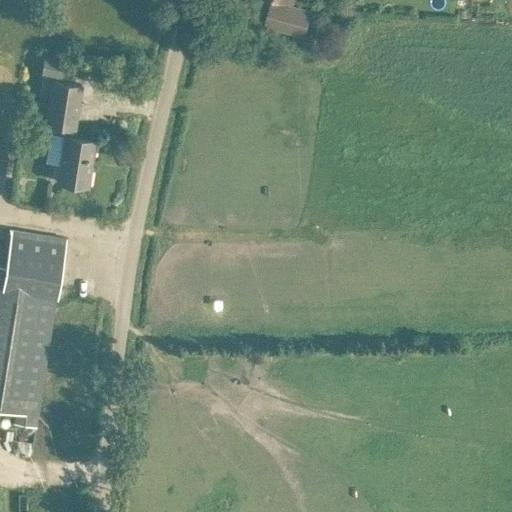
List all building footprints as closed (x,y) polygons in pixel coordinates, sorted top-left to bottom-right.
[(274,0),(273,0),(272,0),(266,24),(304,34),(311,10),(289,4),(289,0),(274,0)] [(40,72),(70,77),(73,59),(44,54),(40,72)] [(60,125),(65,126),(64,134),(73,136),(82,84),(52,79),(44,131),(58,133),(60,125)] [(95,139),(73,136),(64,134),(64,135),(56,180),(88,185),(95,139)] [(0,408),(16,411),(14,423),(36,426),(37,415),(38,412),(56,296),(57,297),(66,237),(47,234),(11,229),(5,264),(0,263),(0,408)]
